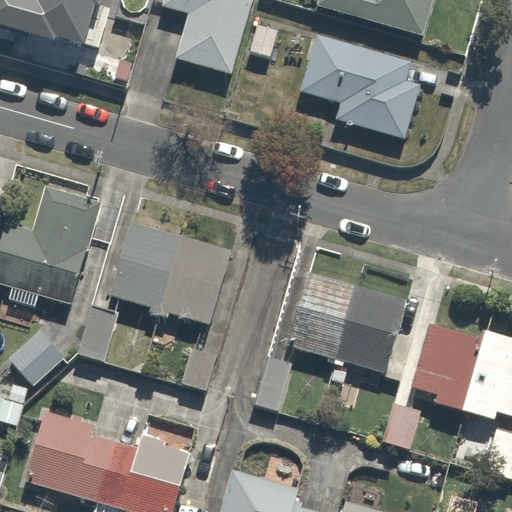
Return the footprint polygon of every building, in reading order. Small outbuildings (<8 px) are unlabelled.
[(0,0),(0,36),(37,49),(40,41),(66,50),(82,0),(0,0)] [(158,0),(156,9),(178,15),(165,62),(224,78),(245,0),(158,0)] [(425,0),(309,0),(307,6),(416,35),(425,0)] [(277,28),(252,20),(242,52),(267,60),(277,28)] [(308,33),(292,96),(333,106),(328,123),(396,141),(417,62),(308,33)] [(0,281),(5,283),(0,298),(33,307),(37,292),(65,301),(95,199),(38,182),(24,227),(0,219),(0,281)] [(227,242),(123,214),(101,297),(205,325),(227,242)] [(401,301),(304,272),(283,344),(380,372),(401,301)] [(113,313),(85,307),(74,354),(102,360),(113,313)] [(511,412),(511,409),(511,338),(479,328),(476,338),(420,321),(403,379),(431,387),(427,399),(490,419),(494,407),(511,412)] [(63,356),(37,328),(6,357),(32,385),(63,356)] [(212,352),(189,346),(179,382),(203,389),(212,352)] [(288,362),(259,354),(246,405),(275,413),(288,362)] [(418,408),(387,397),(373,436),(405,447),(418,408)] [(94,418),(41,403),(19,476),(141,511),(165,511),(186,446),(133,430),(129,444),(90,432),(94,418)] [(511,433),(488,425),(473,466),(506,478),(509,469),(511,470),(511,433)] [(295,480),(229,460),(213,511),(397,511),(340,494),(334,511),(330,511),(289,499),(295,480)] [(511,511),(511,498),(505,496),(500,511),(511,511)]
